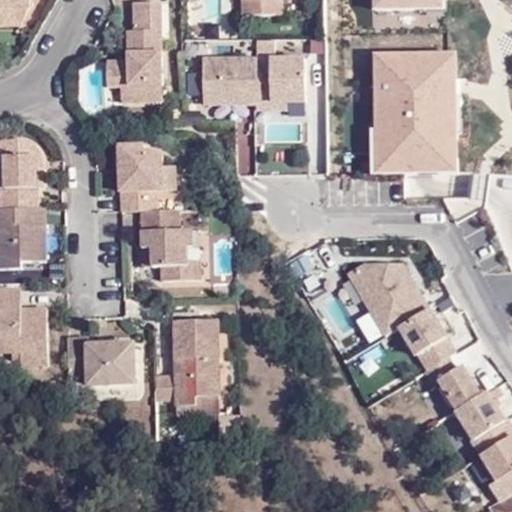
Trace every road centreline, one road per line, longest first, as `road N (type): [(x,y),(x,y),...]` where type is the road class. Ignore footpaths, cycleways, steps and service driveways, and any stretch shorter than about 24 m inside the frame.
road 1 (residential): [(297,217),(335,225),(437,224),(511,347)]
road 2 (residential): [(90,290),(81,156),(65,119),(25,97)]
